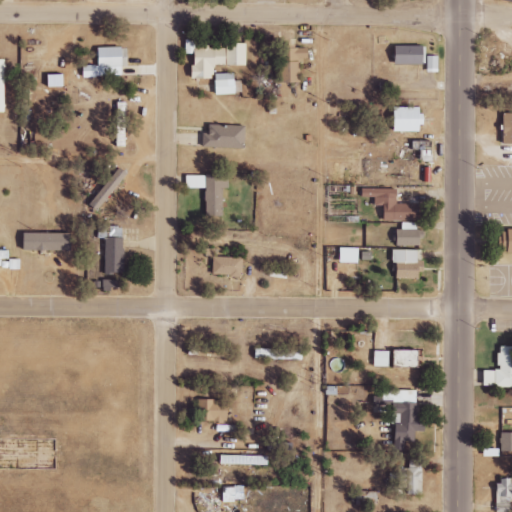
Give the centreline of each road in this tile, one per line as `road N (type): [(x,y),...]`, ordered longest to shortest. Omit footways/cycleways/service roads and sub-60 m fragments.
road 1 (residential): [(511,16),(0,11)]
road 2 (residential): [(0,305),(511,309)]
road 3 (secondary): [(457,511),(460,0)]
road 4 (residential): [(165,511),(166,0)]
